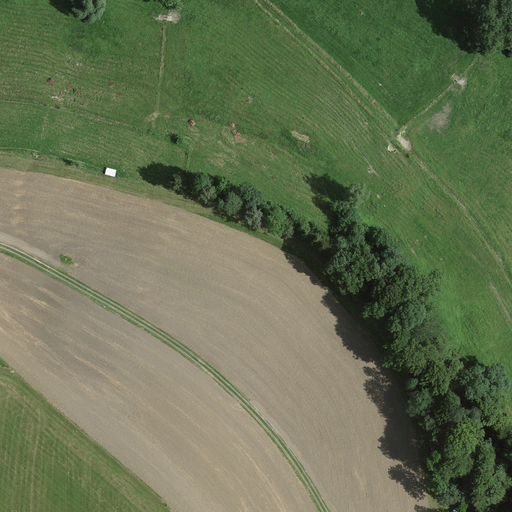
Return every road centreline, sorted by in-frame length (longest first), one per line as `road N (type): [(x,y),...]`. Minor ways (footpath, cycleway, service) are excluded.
road 1 (track): [(0,246),(169,339),(216,377),(287,451),(324,511)]
road 2 (track): [(397,134),(258,0)]
